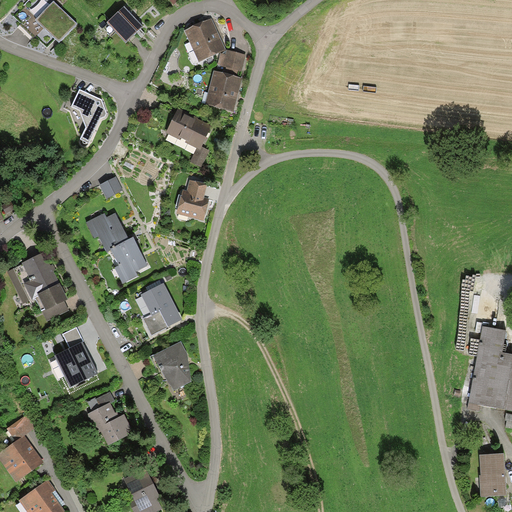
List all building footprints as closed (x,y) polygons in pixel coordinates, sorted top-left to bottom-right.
[(49,50),(73,24),(47,0),(43,0),(21,23),(49,50)] [(138,30),(120,10),(106,23),(124,43),(138,30)] [(208,20),(183,33),(198,64),(224,51),(208,20)] [(216,71),(214,71),(204,104),(235,113),(245,78),(241,77),(247,56),(227,50),(225,56),(220,54),(216,71)] [(78,139),(85,143),(98,118),(104,115),(97,87),(76,79),(71,90),(75,92),(68,106),(76,109),(84,127),(78,139)] [(210,129),(175,112),(165,132),(200,149),(210,129)] [(113,178),(98,185),(105,199),(120,191),(113,178)] [(181,191),(175,214),(202,221),(208,199),(203,197),(207,183),(190,179),(186,193),(181,191)] [(1,206),(5,214),(14,209),(10,201),(1,206)] [(94,218),(82,224),(91,241),(97,238),(104,252),(110,250),(127,241),(113,213),(96,222),(94,218)] [(130,239),(127,241),(110,250),(119,266),(114,269),(121,282),(134,275),(132,272),(145,266),(130,239)] [(42,254),(5,273),(21,306),(36,299),(43,311),(64,300),(42,254)] [(143,318),(140,319),(150,337),(181,320),(159,280),(144,288),(147,293),(134,301),(143,318)] [(507,331),(481,326),(466,410),(478,412),(479,407),(511,412),(511,355),(503,354),(507,331)] [(179,341),(150,357),(171,393),(190,382),(186,354),(179,341)] [(79,344),(55,355),(70,386),(93,375),(95,377),(106,372),(100,359),(89,364),(79,344)] [(108,402),(85,415),(96,435),(100,433),(107,446),(132,432),(122,414),(117,417),(108,402)] [(24,416),(10,426),(19,438),(33,428),(24,416)] [(21,437),(0,453),(0,465),(14,483),(40,463),(21,437)] [(504,455),(479,456),(481,497),(506,496),(504,455)] [(132,501),(128,504),(131,511),(153,511),(160,509),(157,502),(161,500),(144,468),(121,479),(132,501)] [(47,481),(19,502),(26,511),(59,511),(62,510),(50,494),(54,491),(47,481)]
